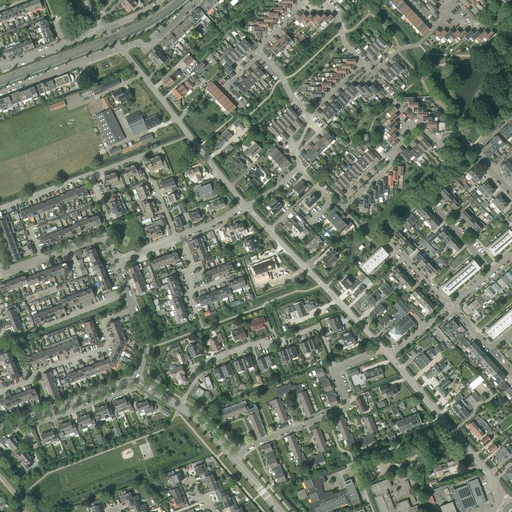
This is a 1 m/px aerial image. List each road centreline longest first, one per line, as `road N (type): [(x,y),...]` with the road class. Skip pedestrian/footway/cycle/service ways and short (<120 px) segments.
road 1 (residential): [(0,93),(139,41),(148,46),(197,0)]
road 2 (residential): [(178,406),(195,380),(191,367),(318,327),(334,369)]
road 3 (residential): [(246,206),(125,54)]
road 4 (residential): [(492,511),(493,480),(389,355)]
road 5 (residential): [(301,164),(331,201),(347,204),(418,124)]
road 6 (residential): [(0,392),(100,351),(107,320),(134,308)]
road 7 (residential): [(383,350),(268,229)]
road 8 (residential): [(234,459),(254,443),(348,407),(334,369)]
road 9 (residential): [(116,262),(102,236),(10,273),(0,261)]
